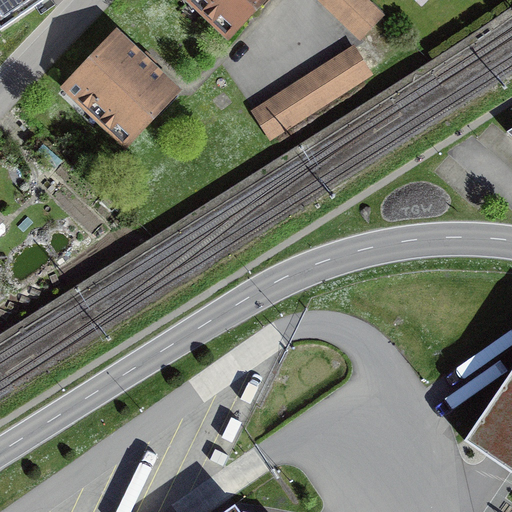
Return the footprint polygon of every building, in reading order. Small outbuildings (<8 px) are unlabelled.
[(0,0),(0,28),(41,0),(0,0)] [(255,0),(192,0),(225,31),(255,0)] [(376,16),(359,0),(317,0),(356,36),(376,16)] [(172,89),(113,34),(65,85),(124,140),(172,89)] [(352,51),(251,112),(265,135),(366,74),(352,51)] [(511,369),(464,440),(499,463),(511,471),(511,369)]
